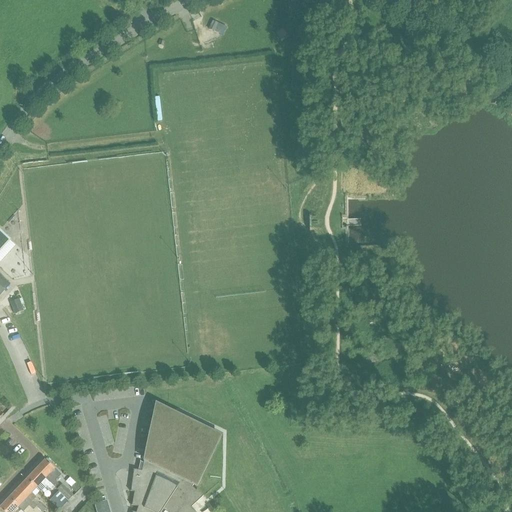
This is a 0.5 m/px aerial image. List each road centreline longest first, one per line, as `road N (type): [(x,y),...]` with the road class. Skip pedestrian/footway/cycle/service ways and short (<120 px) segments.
road 1 (residential): [(0,142),(59,76),(147,22)]
road 2 (residential): [(511,83),(392,0)]
road 3 (residential): [(87,407),(129,402),(137,409),(127,462),(105,467)]
